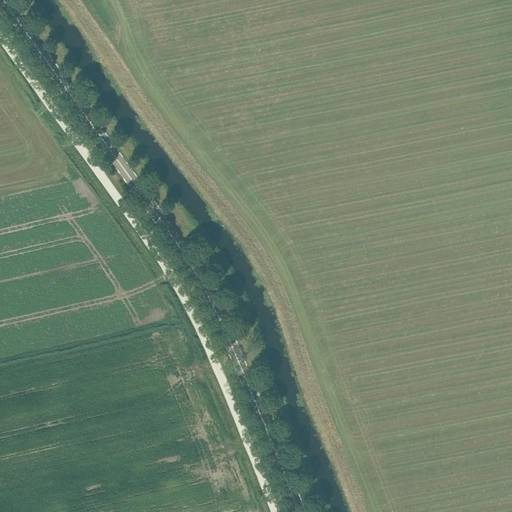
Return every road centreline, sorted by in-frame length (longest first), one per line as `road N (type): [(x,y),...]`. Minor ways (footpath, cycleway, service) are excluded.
road 1 (tertiary): [(299,511),(207,293),(3,0)]
road 2 (unclassified): [(274,511),(165,266),(0,35)]
